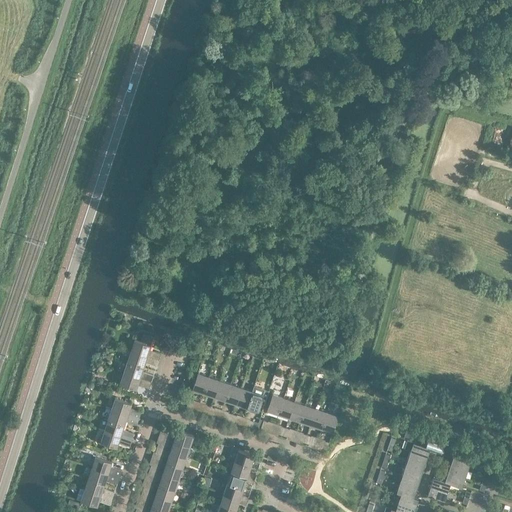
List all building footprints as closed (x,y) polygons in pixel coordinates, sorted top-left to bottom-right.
[(134,339),(130,350),(158,359),(160,353),(149,349),(151,344),(150,344),(153,337),(144,334),(141,341),(134,339)] [(130,350),(127,361),(143,366),(145,362),(156,366),(158,359),(130,350)] [(127,361),(123,372),(151,381),(153,374),(142,371),(143,366),(127,361)] [(151,381),(123,372),(119,383),(136,389),(137,384),(149,388),(151,381)] [(192,388),(193,388),(203,392),(209,376),(197,372),(192,388)] [(209,376),(203,392),(214,396),(220,380),(209,376)] [(220,380),(214,396),(225,399),(231,383),(220,380)] [(231,383),(225,399),(236,403),(242,387),(231,383)] [(252,391),(247,407),(258,410),(265,389),(254,385),(252,391)] [(242,387),(236,403),(247,407),(252,391),(242,387)] [(272,393),(267,409),(278,413),(283,397),(272,393)] [(283,397),(278,413),(288,417),(294,400),(283,397)] [(115,398),(111,409),(139,418),(141,411),(130,408),(131,403),(115,398)] [(294,400),(288,417),(299,420),(305,404),(294,400)] [(305,404),(299,420),(310,424),(316,408),(305,404)] [(316,408),(310,424),(321,427),(326,411),(316,408)] [(111,409),(108,420),(124,425),(125,421),(137,425),(139,418),(111,409)] [(326,411),(321,427),(332,431),(338,415),(326,411)] [(108,420),(104,431),(132,440),(134,433),(123,429),(124,425),(108,420)] [(424,427),(421,435),(427,437),(444,443),(447,434),(424,427)] [(177,430),(173,440),(190,446),(193,435),(177,430)] [(132,440),(104,431),(100,442),(116,447),(118,443),(129,447),(132,440)] [(424,446),(430,448),(441,451),(444,443),(427,437),(424,446)] [(173,440),(170,451),(186,457),(190,446),(173,440)] [(407,440),(404,448),(427,456),(430,448),(424,446),(407,440)] [(224,447),(216,445),(214,451),(222,454),(224,447)] [(455,447),(452,456),(470,462),(475,463),(478,455),(455,447)] [(262,457),(238,449),(234,461),(251,466),(253,459),(260,462),(262,457)] [(410,450),(407,458),(424,464),(427,456),(410,450)] [(170,451),(166,462),(182,468),(186,457),(170,451)] [(95,456),(92,467),(119,476),(122,470),(110,466),(112,462),(95,456)] [(452,456),(450,464),(467,470),(470,462),(452,456)] [(407,458),(404,466),(422,472),(424,464),(407,458)] [(251,466),(234,461),(230,472),(254,479),(256,475),(248,473),(251,466)] [(166,462),(162,473),(179,478),(182,468),(166,462)] [(450,464),(447,472),(465,478),(467,470),(450,464)] [(404,466),(402,474),(419,480),(422,472),(404,466)] [(91,468),(88,478),(104,484),(106,480),(117,483),(119,477),(91,468)] [(254,479),(230,472),(227,483),(243,488),(246,481),(253,483),(254,479)] [(447,472),(444,480),(450,482),(450,483),(462,487),(465,478),(447,472)] [(162,473),(159,484),(175,489),(179,478),(162,473)] [(402,474),(399,483),(416,488),(419,480),(402,474)] [(433,476),(430,485),(447,491),(450,483),(450,482),(444,480),(433,476)] [(104,484),(88,478),(84,489),(112,498),(114,492),(103,488),(104,484)] [(243,488),(227,483),(223,493),(247,501),(248,497),(241,494),(243,488)] [(400,493),(400,492),(413,497),(413,496),(416,488),(399,483),(396,491),(400,493)] [(159,484),(155,495),(171,500),(175,489),(159,484)] [(430,485),(427,494),(444,499),(447,491),(430,485)] [(79,488),(76,498),(97,505),(99,500),(110,504),(112,498),(84,489),(82,489),(79,488)] [(400,492),(400,493),(398,500),(415,506),(418,498),(413,496),(413,497),(400,492)] [(247,501),(223,493),(220,504),(236,509),(238,502),(246,505),(247,501)] [(155,495),(152,506),(168,511),(171,500),(155,495)] [(69,499),(68,504),(79,507),(81,503),(69,499)] [(398,500),(395,509),(403,511),(413,511),(415,506),(398,500)]
